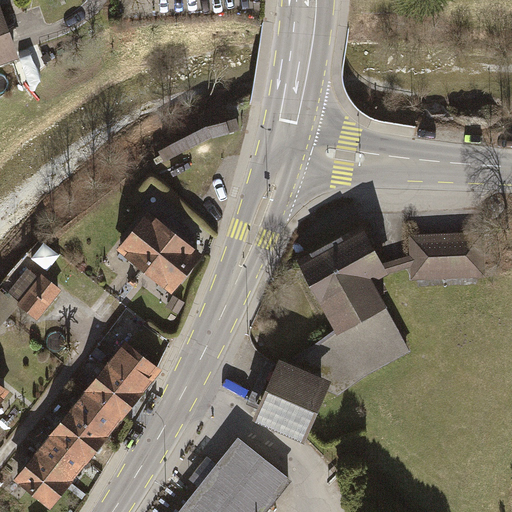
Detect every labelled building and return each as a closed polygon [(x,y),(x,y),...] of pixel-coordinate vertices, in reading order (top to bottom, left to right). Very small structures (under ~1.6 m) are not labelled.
[(0,8),(0,66),(19,60),(16,53),(0,8)] [(37,47),(16,53),(19,60),(27,84),(46,68),(37,47)] [(232,122),(204,131),(157,155),(163,166),(209,143),(236,134),(232,122)] [(170,299),(197,260),(180,248),(152,229),(138,220),(115,253),(133,265),(129,271),(170,299)] [(301,263),(339,333),(382,310),(371,288),(386,280),(385,278),(379,267),(360,231),(301,263)] [(410,271),(410,285),(487,285),(487,241),(409,242),(410,259),(410,271)] [(410,259),(379,267),(385,278),(410,271),(410,259)] [(55,294),(37,280),(15,307),(32,321),(55,294)] [(181,308),(169,303),(165,312),(178,317),(181,308)] [(143,328),(130,319),(123,331),(135,339),(143,328)] [(117,346),(98,369),(138,401),(157,378),(117,346)] [(272,364),(254,413),(303,432),(322,383),(285,369),(272,364)] [(98,369),(79,393),(119,425),(138,401),(98,369)] [(79,393),(60,416),(100,448),(119,425),(79,393)] [(60,416),(42,439),(81,471),(100,448),(60,416)] [(42,439),(23,462),(63,494),(81,471),(42,439)] [(227,439),(171,511),(264,511),(286,484),(227,439)] [(23,462),(4,485),(37,511),(48,511),(63,494),(23,462)]
